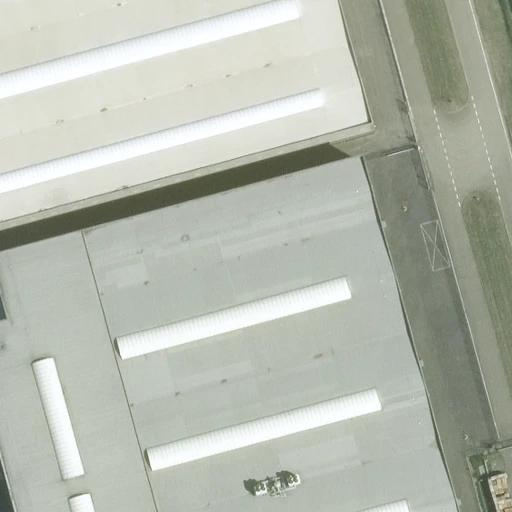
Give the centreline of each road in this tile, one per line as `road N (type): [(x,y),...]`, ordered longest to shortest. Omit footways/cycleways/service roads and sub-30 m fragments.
road 1 (unclassified): [(440,169),(511,446)]
road 2 (unclassified): [(394,0),(440,169)]
road 3 (unclassified): [(496,152),(456,0)]
